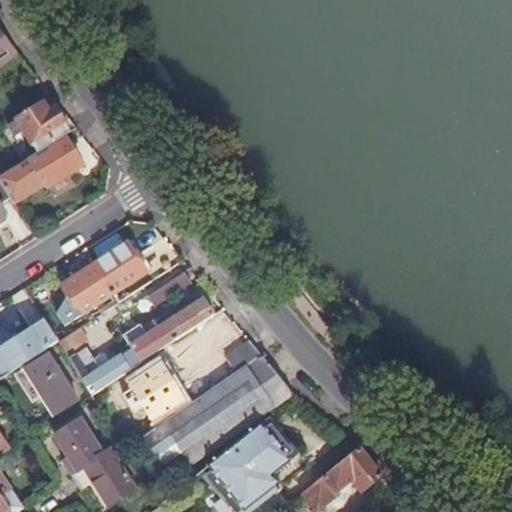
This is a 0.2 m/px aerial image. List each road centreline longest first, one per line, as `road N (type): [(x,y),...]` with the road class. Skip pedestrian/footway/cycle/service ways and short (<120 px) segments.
road 1 (tertiary): [(158,184),(362,416),(485,511)]
road 2 (tertiary): [(17,0),(158,184)]
road 3 (residential): [(0,286),(158,184)]
